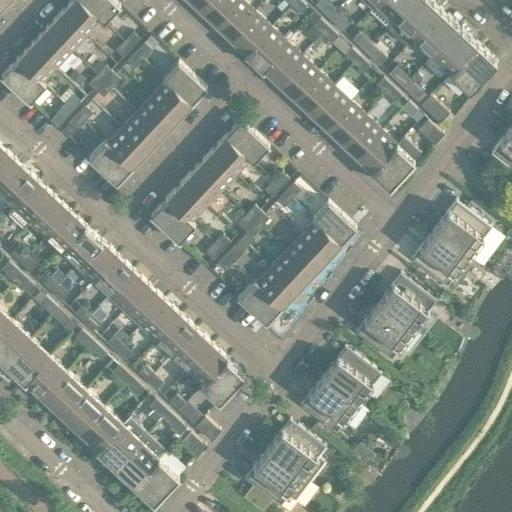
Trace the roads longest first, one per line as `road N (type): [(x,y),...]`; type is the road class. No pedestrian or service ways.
road 1 (residential): [(280,369),(113,214)]
road 2 (residential): [(401,217),(240,71)]
road 3 (residential): [(280,369),(401,217)]
road 4 (residential): [(113,214),(240,71)]
road 5 (residential): [(401,217),(511,72)]
road 6 (residential): [(174,511),(280,369)]
road 7 (residential): [(114,511),(0,406)]
road 8 (residential): [(113,214),(0,108)]
